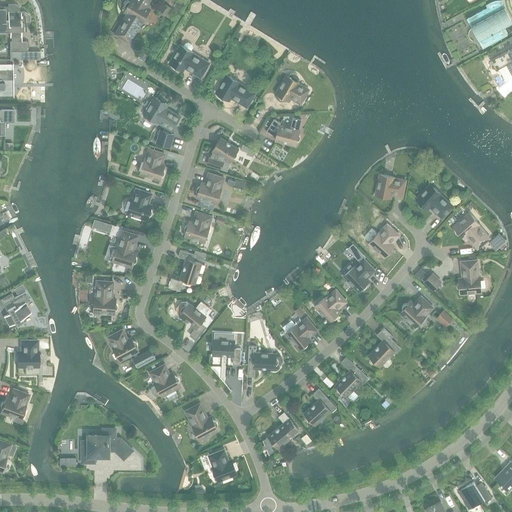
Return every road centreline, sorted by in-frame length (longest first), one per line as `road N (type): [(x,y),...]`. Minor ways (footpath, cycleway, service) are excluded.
road 1 (residential): [(239,418),(140,317),(206,106)]
road 2 (tertiary): [(511,388),(451,452),(404,478),(356,497),(266,509)]
road 3 (residential): [(239,418),(365,315),(426,241)]
road 4 (tertiary): [(186,511),(0,500)]
